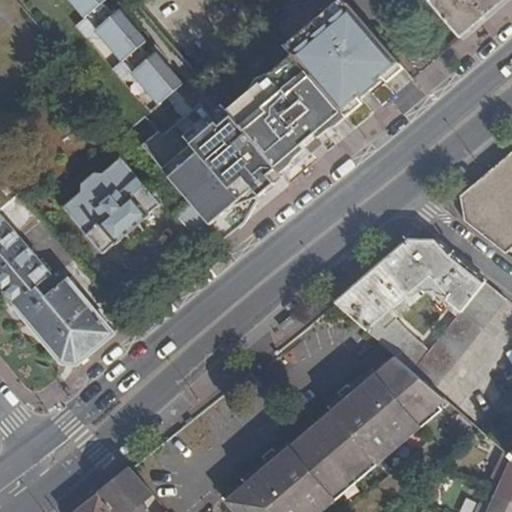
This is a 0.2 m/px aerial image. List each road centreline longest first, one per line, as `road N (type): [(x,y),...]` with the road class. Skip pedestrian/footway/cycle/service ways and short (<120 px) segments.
road 1 (primary): [(511,51),(34,447)]
road 2 (primary): [(24,511),(399,194)]
road 3 (primary): [(399,194),(511,100)]
road 4 (residential): [(399,194),(511,283)]
